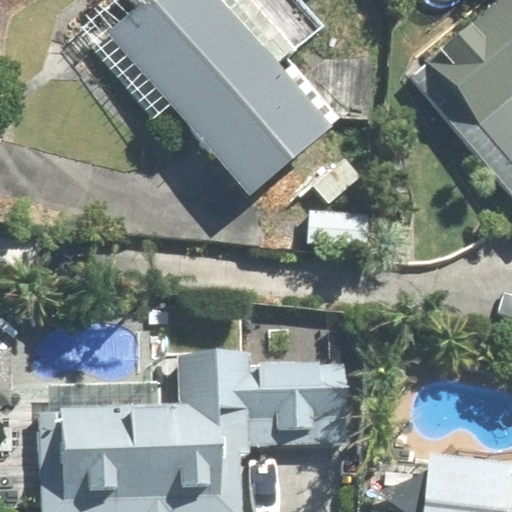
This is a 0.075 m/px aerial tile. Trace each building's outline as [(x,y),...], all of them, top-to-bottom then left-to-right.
[(299,137),(322,117),(272,60),(289,45),(249,0),(137,0),(103,30),(242,188),(265,168),(291,196),(325,166),(299,137)] [(438,67),(407,93),(511,217),(511,0),(508,0),(434,63),(438,67)] [(363,218),(304,214),(301,253),(360,257),(363,218)] [(8,342),(0,342),(0,401),(9,401),(8,342)] [(174,354),(174,401),(143,401),(142,384),(35,385),(35,511),(236,511),(235,450),(245,450),(245,443),(341,441),(341,357),(255,358),(255,364),(245,364),(245,354),(174,354)] [(415,511),(511,511),(511,460),(422,452),(415,511)]
